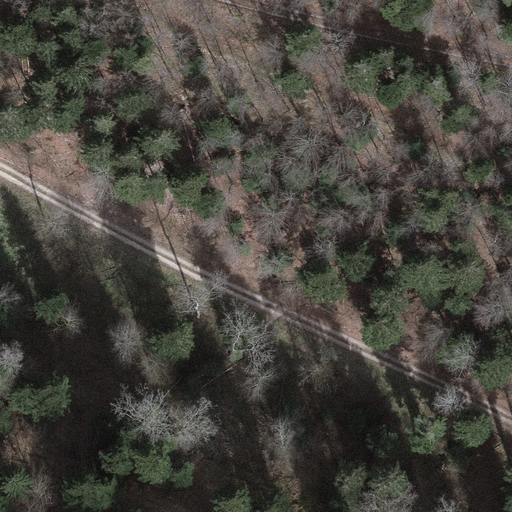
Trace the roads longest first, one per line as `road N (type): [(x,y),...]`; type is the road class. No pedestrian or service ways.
road 1 (track): [(511,422),(300,323),(0,163)]
road 2 (track): [(130,0),(511,167)]
road 3 (track): [(241,0),(511,62)]
